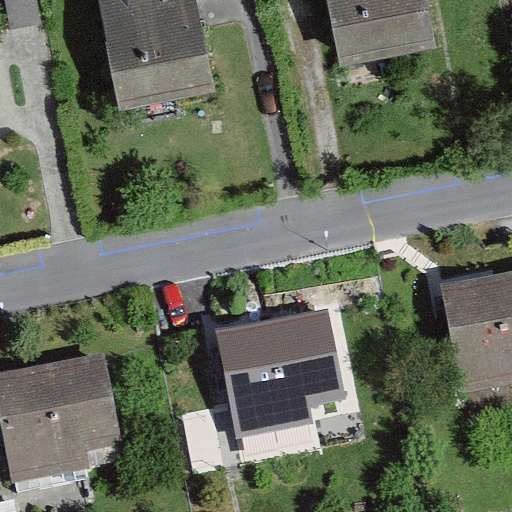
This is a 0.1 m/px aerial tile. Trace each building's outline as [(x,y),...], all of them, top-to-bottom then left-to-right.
[(9,0),(18,32),(47,25),(40,0),(9,0)] [(218,88),(201,0),(101,0),(122,106),(218,88)] [(436,0),(333,0),(346,60),(445,41),(436,0)] [(511,279),(448,292),(469,397),(511,388),(511,279)] [(348,410),(331,318),(222,338),(242,444),(316,430),(314,417),(348,410)] [(124,447),(103,355),(0,377),(0,393),(21,488),(97,471),(93,453),(124,447)]
